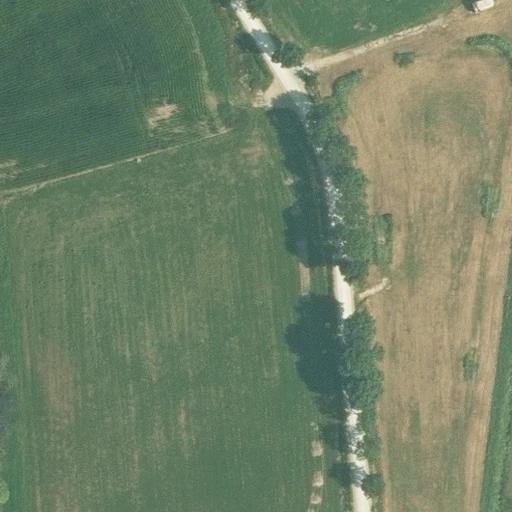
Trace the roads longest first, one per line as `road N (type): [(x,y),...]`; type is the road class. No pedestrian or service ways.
road 1 (unclassified): [(361,511),(332,173),(309,117),(237,0)]
road 2 (track): [(283,75),(510,0)]
